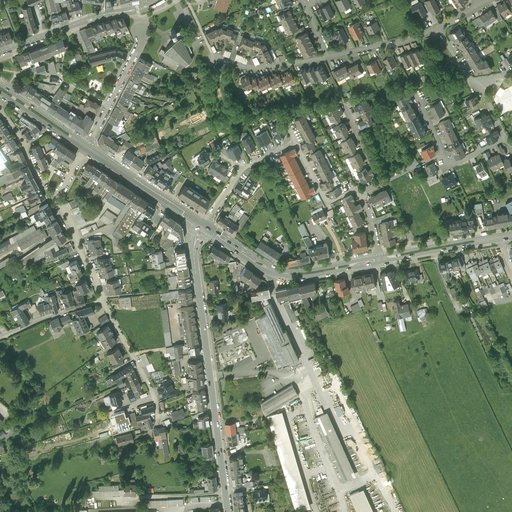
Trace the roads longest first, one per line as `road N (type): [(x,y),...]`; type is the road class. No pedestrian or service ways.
road 1 (secondary): [(204,225),(194,266),(227,511)]
road 2 (secondary): [(204,225),(284,273),(379,258)]
road 3 (secondary): [(0,51),(159,0)]
road 4 (secondary): [(84,145),(204,225)]
road 5 (secondary): [(379,258),(511,234)]
road 6 (residential): [(295,141),(242,168),(204,225)]
road 7 (residential): [(156,415),(103,299)]
